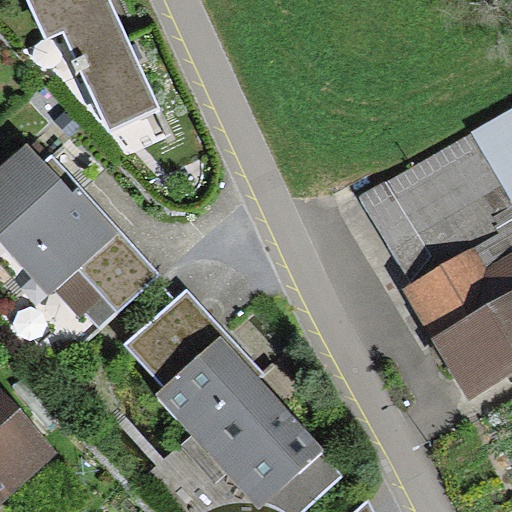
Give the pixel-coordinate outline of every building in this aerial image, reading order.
[(162,116),(108,0),(22,0),(46,50),(65,41),(110,140),(162,116)] [(511,115),(363,202),(415,292),(405,298),(470,410),(511,386),(511,115)] [(26,151),(0,173),(0,252),(49,306),(80,278),(102,302),(85,318),(100,334),(159,280),(82,196),(74,203),(26,151)] [(221,345),(258,386),(265,379),(186,293),(124,351),(166,395),(221,345)] [(258,386),(221,345),(166,395),(156,404),(253,511),(264,511),(324,458),(258,386)] [(0,396),(0,511),(58,460),(0,396)]
